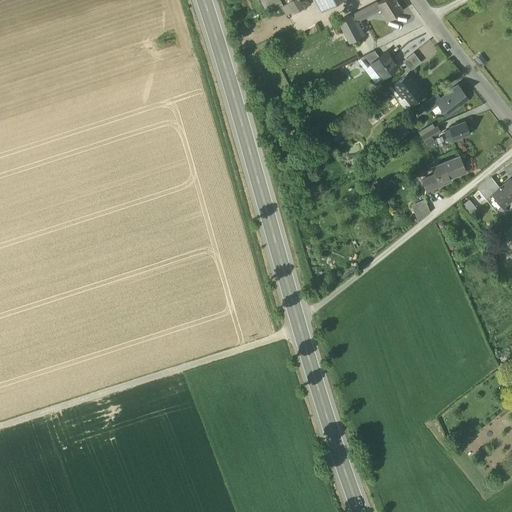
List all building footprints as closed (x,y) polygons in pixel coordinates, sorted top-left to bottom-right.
[(259,0),(265,10),(281,2),(280,0),(259,0)] [(292,0),(289,2),(294,12),(304,6),(300,0),(292,0)] [(315,0),(321,11),(341,0),(315,0)] [(380,8),(388,20),(403,10),(396,0),(381,0),(377,3),(380,8)] [(376,1),(358,11),(362,19),(370,14),(380,8),(377,3),(376,1)] [(358,11),(351,14),(355,22),(362,19),(358,11)] [(362,36),(355,22),(351,14),(338,21),(349,42),(362,36)] [(360,58),(367,67),(371,64),(379,57),(374,51),(360,58)] [(375,69),(382,78),(398,65),(397,64),(397,63),(394,60),(393,60),(386,51),(379,57),(371,64),(375,69)] [(406,66),(410,71),(420,63),(413,53),(402,61),(406,66)] [(475,59),(481,66),(485,63),(479,56),(475,59)] [(364,69),(368,74),(375,69),(371,64),(367,67),(364,69)] [(382,78),(375,69),(368,74),(375,83),(382,78)] [(401,92),(410,104),(426,92),(420,85),(418,87),(407,73),(392,85),(398,94),(401,92)] [(447,113),(447,114),(466,99),(462,93),(463,92),(457,85),(440,98),(436,102),(437,102),(442,109),(443,108),(447,113)] [(426,110),(427,111),(430,108),(432,107),(431,107),(437,102),(436,102),(440,98),(437,94),(422,105),(426,110)] [(435,114),(442,109),(437,102),(431,107),(432,107),(430,108),(435,114)] [(338,129),(343,135),(344,136),(352,129),(345,120),(336,127),(338,129)] [(401,121),(391,129),(400,140),(410,132),(401,121)] [(449,127),(450,129),(454,139),(470,133),(465,121),(449,127)] [(427,132),(430,137),(439,132),(436,127),(427,132)] [(329,136),(334,142),(343,135),(338,129),(329,136)] [(448,142),(454,139),(450,129),(444,131),(448,142)] [(435,174),(429,176),(433,187),(450,180),(449,177),(465,171),(459,156),(432,167),(435,174)] [(427,190),(433,187),(429,176),(422,179),(427,190)] [(486,191),(490,197),(493,194),(492,193),(499,188),(491,177),(477,188),(482,195),(486,191)] [(492,193),(493,194),(502,205),(506,211),(507,210),(504,206),(511,199),(511,181),(510,179),(509,180),(505,184),(505,183),(499,188),(492,193)] [(495,211),(502,205),(493,194),(490,197),(486,200),(495,211)] [(410,204),(418,222),(430,212),(424,198),(415,202),(410,204)] [(462,204),(469,213),(476,207),(469,198),(462,204)] [(502,237),(511,248),(511,247),(511,229),(508,232),(507,231),(505,233),(506,234),(502,237)]
